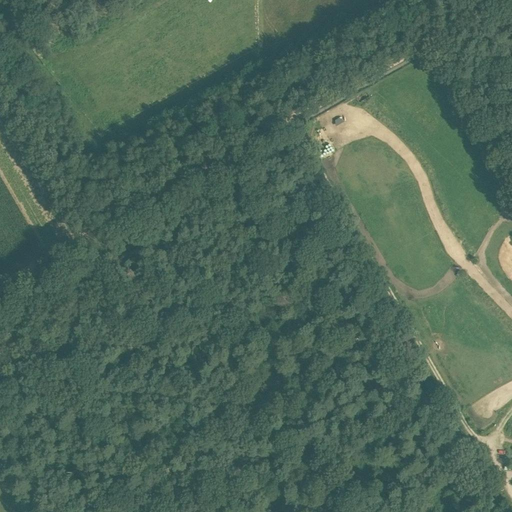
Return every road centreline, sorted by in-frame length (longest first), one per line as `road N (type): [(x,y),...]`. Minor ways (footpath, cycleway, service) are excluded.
road 1 (track): [(73,243),(500,0)]
road 2 (track): [(290,120),(470,437),(489,444)]
road 3 (track): [(8,0),(45,61),(131,15)]
